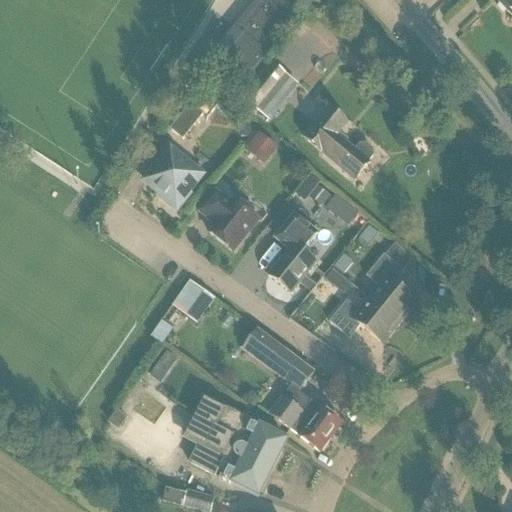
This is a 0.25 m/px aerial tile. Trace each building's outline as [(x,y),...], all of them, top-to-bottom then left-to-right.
[(292,10),(280,0),(257,0),(234,28),(258,49),(292,10)] [(289,0),(303,12),(304,13),(315,0),(289,0)] [(511,0),(500,0),(497,3),(511,19),(511,0)] [(207,80),(230,99),(262,61),(239,41),(207,80)] [(270,124),(298,89),(269,64),(241,99),(270,124)] [(218,105),(201,92),(169,131),(183,142),(204,116),(207,119),(218,105)] [(369,165),(368,164),(373,158),(371,152),(365,147),(359,146),(354,153),(344,145),(346,142),(338,135),(346,126),(328,110),(303,140),(322,155),(321,156),(355,183),(369,165)] [(267,164),(281,147),(261,132),(247,149),(267,164)] [(176,212),(190,195),(187,194),(201,177),(170,152),(145,183),(161,196),(159,199),(176,212)] [(320,185),(305,202),(318,214),(334,197),(320,185)] [(216,225),(209,234),(232,253),(258,221),(234,202),(232,205),(215,192),(198,213),(210,223),(211,221),(216,225)] [(289,251),(267,277),(291,296),(316,265),(302,253),(317,235),(294,216),(275,239),(289,251)] [(368,300),(400,326),(417,305),(394,286),(404,273),(384,256),(366,278),(378,287),(368,300)] [(215,301),(190,283),(171,309),(197,327),(215,301)] [(400,326),(368,300),(358,312),(347,302),(329,324),(349,340),(360,328),(383,347),(400,326)] [(313,374),(305,368),(257,332),(243,351),(298,393),(313,374)] [(164,382),(179,357),(167,350),(152,375),(164,382)] [(341,426),(299,394),(290,406),(281,400),(269,416),(319,455),(341,426)] [(251,424),(207,402),(200,404),(186,433),(187,441),(199,447),(189,465),(257,500),(286,443),(250,425),(251,424)] [(109,424),(111,426),(118,431),(126,419),(117,413),(109,424)] [(195,511),(210,511),(213,500),(187,493),(183,509),(195,511)]
